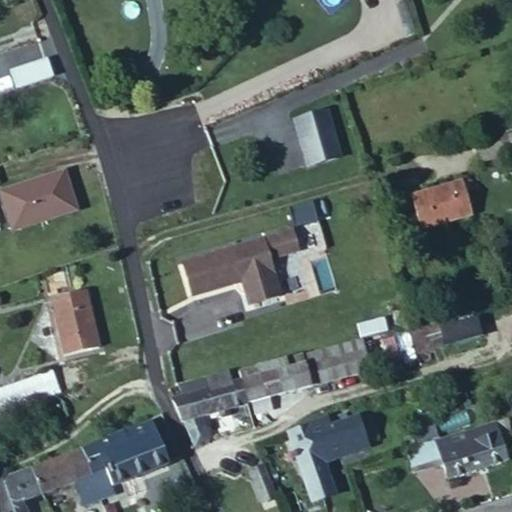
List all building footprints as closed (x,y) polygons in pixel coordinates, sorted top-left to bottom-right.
[(20,88),(60,75),(44,62),(15,72),(20,88)] [(293,121),(297,136),(330,126),(327,112),(293,121)] [(330,126),(297,136),(305,166),(339,157),(330,126)] [(482,166),(511,157),(505,134),(476,143),(482,166)] [(75,212),(73,205),(64,172),(0,191),(0,201),(8,226),(10,232),(75,212)] [(420,230),(472,215),(462,183),(410,197),(420,230)] [(250,306),(280,297),(269,260),(297,251),(292,232),(182,265),(192,298),(242,282),(250,306)] [(97,348),(84,296),(51,304),(63,355),(97,348)] [(236,385),(244,404),(363,373),(353,343),(233,375),(236,385)] [(0,390),(0,414),(56,393),(49,372),(0,390)] [(194,418),(244,404),(236,385),(232,386),(231,384),(230,385),(226,374),(180,386),(183,397),(171,400),(180,421),(194,418)] [(194,418),(180,421),(193,448),(206,443),(194,418)] [(326,433),(323,421),(288,433),(311,503),(332,495),(322,464),(341,457),(340,455),(365,447),(356,422),(326,433)] [(109,485),(165,465),(155,440),(148,422),(93,444),(103,470),(109,485)] [(505,463),(492,423),(433,442),(439,459),(446,481),(505,463)] [(165,465),(181,459),(169,433),(155,440),(165,465)] [(404,451),(410,468),(439,459),(433,442),(404,451)] [(79,449),(89,475),(103,470),(93,444),(79,449)] [(73,482),(89,475),(79,449),(28,469),(39,495),(73,482)] [(10,476),(20,502),(39,495),(28,469),(10,476)] [(261,504),(274,499),(263,469),(250,473),(261,504)] [(89,475),(73,482),(81,502),(97,495),(89,475)] [(0,511),(23,511),(20,502),(10,476),(0,479),(0,511)]
